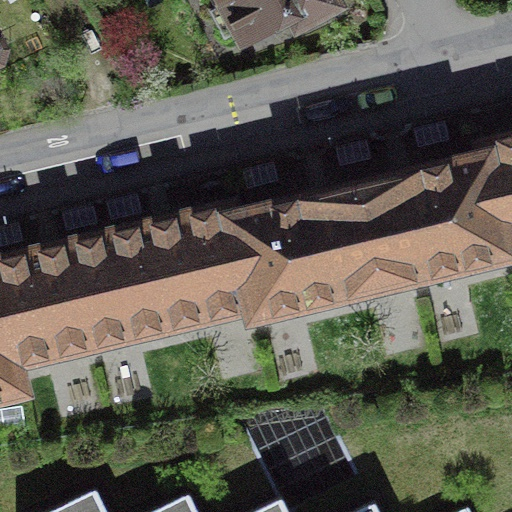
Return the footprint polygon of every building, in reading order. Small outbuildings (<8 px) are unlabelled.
[(336,0),(222,0),(223,2),(209,9),(225,37),(238,30),(242,37),(289,12),(296,25),(338,3),(336,0)] [(511,136),(481,144),(483,154),(485,153),(507,241),(509,241),(511,239),(511,136)] [(485,153),(483,154),(437,165),(392,176),(416,273),(511,250),(509,241),(507,241),(485,153)] [(416,273),(392,176),(312,195),(233,214),(231,214),(252,303),(250,303),(252,313),(416,273)] [(91,341),(250,303),(252,303),(231,214),(233,214),(230,204),(149,224),(68,243),(91,341)] [(91,341),(68,243),(29,252),(0,259),(0,304),(13,359),(15,359),(91,341)] [(13,359),(0,304),(0,393),(22,388),(15,359),(13,359)] [(108,511),(95,485),(40,511),(471,511),(467,503),(448,511),(381,511),(374,498),(346,511),(290,511),(281,494),(244,511),(199,511),(188,489),(142,511),(108,511)]
